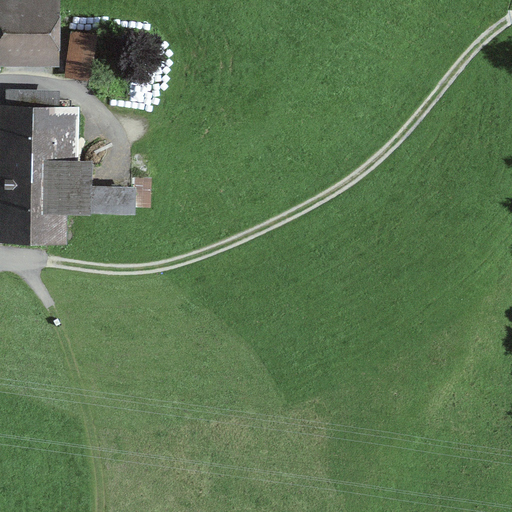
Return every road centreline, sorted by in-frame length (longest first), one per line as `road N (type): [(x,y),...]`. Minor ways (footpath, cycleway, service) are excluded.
road 1 (track): [(0,258),(140,272),(251,237),(331,198),(379,163),(511,23)]
road 2 (track): [(21,259),(63,332),(84,390),(101,455),(103,511)]
road 3 (track): [(116,151),(103,116),(68,89),(31,80),(0,84)]
